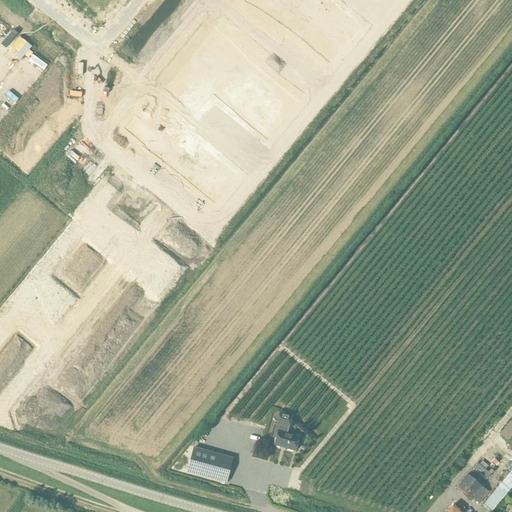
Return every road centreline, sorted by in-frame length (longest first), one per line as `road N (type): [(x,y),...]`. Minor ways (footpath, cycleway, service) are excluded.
road 1 (residential): [(98,134),(207,225),(219,222),(327,92)]
road 2 (unclassified): [(213,511),(34,459)]
road 3 (residential): [(213,0),(327,92)]
road 4 (residential): [(0,53),(98,134)]
